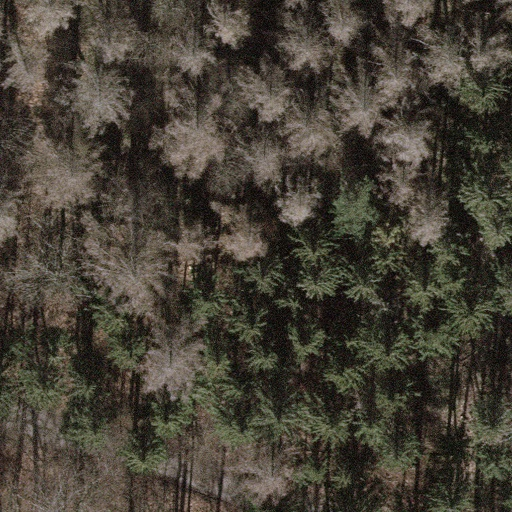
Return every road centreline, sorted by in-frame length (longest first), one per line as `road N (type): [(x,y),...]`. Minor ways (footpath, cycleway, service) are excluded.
road 1 (track): [(106,456),(511,241)]
road 2 (track): [(106,456),(293,511)]
